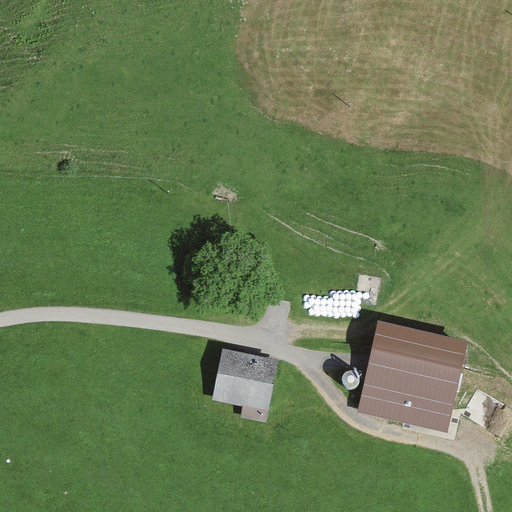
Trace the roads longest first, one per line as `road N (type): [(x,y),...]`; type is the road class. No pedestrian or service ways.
road 1 (unclassified): [(0,323),(26,316),(131,320),(235,336),(311,366)]
road 2 (track): [(482,511),(473,462),(454,447),(354,420),(311,366)]
